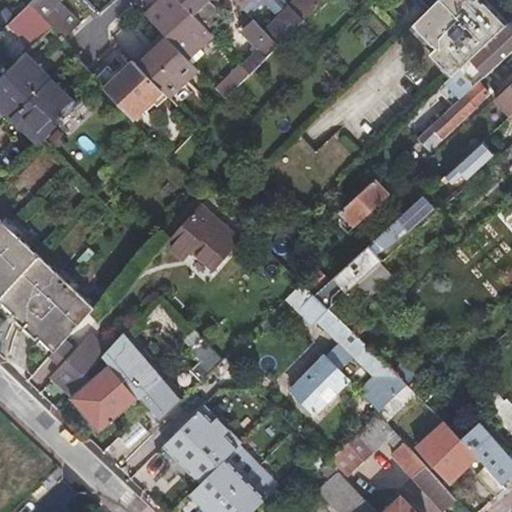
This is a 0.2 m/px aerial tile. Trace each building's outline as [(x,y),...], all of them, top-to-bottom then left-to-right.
[(29,0),(28,2),(29,3),(50,27),(61,39),(64,37),(79,23),(58,1),(58,0),(64,0),(83,19),(86,16),(93,10),(90,6),(83,0),(29,0)] [(193,15),(179,0),(159,0),(145,14),(163,33),(187,58),(212,34),(193,15)] [(179,0),(193,15),(212,34),(228,20),(215,7),(209,0),(179,0)] [(234,0),(239,5),(243,9),(252,0),(234,0)] [(297,0),(290,7),(302,20),(314,8),(312,6),(318,0),(297,0)] [(425,12),(411,26),(428,44),(431,48),(434,45),(435,47),(481,3),(478,0),(437,0),(429,8),(425,12)] [(412,0),(425,12),(429,8),(422,0),(412,0)] [(481,3),(435,47),(437,48),(430,55),(450,77),(506,24),(485,1),(482,4),(481,3)] [(29,3),(7,25),(29,48),(50,27),(29,3)] [(290,7),(265,32),(278,46),(303,21),(302,20),(290,7)] [(129,53),(100,20),(68,48),(97,81),(129,53)] [(278,46),(265,32),(254,21),(242,33),(260,52),(244,68),(250,74),(278,46)] [(506,24),(450,77),(438,88),(454,105),(487,73),(492,69),(511,50),(511,23),(510,21),(506,24)] [(187,58),(163,33),(151,44),(155,48),(137,65),(161,90),(169,97),(198,69),(187,58)] [(151,44),(133,61),(137,65),(155,48),(151,44)] [(50,78),(25,53),(0,76),(0,108),(9,118),(10,117),(11,118),(50,79),(50,78)] [(377,54),(377,84),(393,84),(394,54),(377,54)] [(133,118),(161,90),(137,65),(133,61),(117,76),(110,69),(97,82),(98,83),(104,89),(126,111),(133,118)] [(244,68),(242,66),(217,90),(226,99),(250,74),(244,68)] [(454,105),(417,139),(428,151),(498,85),(487,73),(454,105)] [(50,78),(50,79),(76,105),(80,100),(54,74),(50,78)] [(50,79),(11,118),(22,129),(37,144),(76,105),(50,79)] [(511,81),(494,98),(510,117),(511,114),(511,81)] [(12,140),(22,129),(11,118),(10,119),(0,128),(12,140)] [(499,127),(437,184),(448,196),(454,190),(448,183),(451,180),(453,183),(463,174),(467,178),(494,154),(489,149),(497,141),(498,136),(502,131),(499,127)] [(341,210),(356,225),(388,196),(377,185),(384,178),(379,174),(341,210)] [(423,196),(384,232),(387,236),(379,243),(385,249),(399,239),(396,235),(404,227),(408,232),(434,208),(423,196)] [(511,204),(498,213),(511,233),(511,232),(511,204)] [(193,254),(218,226),(198,208),(166,244),(183,259),(191,251),(193,254)] [(1,220),(19,237),(23,233),(5,216),(1,220)] [(0,294),(38,255),(19,237),(1,220),(0,219),(0,294)] [(237,243),(218,226),(193,254),(213,271),(237,243)] [(369,246),(324,287),(333,296),(343,288),(347,292),(349,290),(381,262),(382,261),(369,246)] [(58,274),(38,255),(0,294),(0,301),(2,303),(10,310),(16,316),(22,322),(25,320),(28,322),(37,313),(66,282),(58,274)] [(381,262),(349,290),(361,304),(393,276),(381,262)] [(63,270),(58,274),(66,282),(76,291),(80,287),(63,270)] [(304,302),(312,293),(300,281),(291,291),(304,302)] [(67,333),(92,306),(76,291),(66,282),(37,313),(28,322),(39,333),(36,335),(43,342),(50,349),(52,350),(67,333)] [(350,330),(329,309),(312,293),(304,302),(304,303),(298,310),(312,324),(315,320),(316,321),(317,320),(339,342),(325,356),(318,350),(308,359),(315,366),(311,370),(292,390),(315,413),(348,379),(340,371),(354,357),(375,376),(360,391),(380,411),(406,385),(388,367),(356,336),(350,330)] [(338,301),(329,309),(350,330),(356,336),(365,329),(338,301)] [(87,329),(76,341),(55,363),(49,370),(74,393),(92,377),(85,370),(101,354),(107,347),(87,329)] [(121,332),(107,347),(101,354),(108,363),(137,396),(148,408),(161,423),(182,402),(121,332)] [(76,341),(67,333),(52,350),(47,355),(55,363),(76,341)] [(197,366),(208,377),(215,370),(225,360),(204,338),(190,352),(201,362),(197,366)] [(315,366),(308,359),(304,364),(311,370),(315,366)] [(92,377),(74,393),(70,396),(99,428),(137,396),(108,363),(92,377)] [(380,411),(379,412),(386,421),(414,392),(407,385),(406,385),(380,411)] [(483,401),(492,411),(511,434),(511,404),(506,398),(504,401),(495,390),(483,401)] [(254,393),(221,394),(221,410),(254,409),(254,393)] [(205,404),(157,452),(170,466),(177,459),(201,482),(226,457),(242,442),(205,404)] [(370,425),(330,461),(345,478),(384,442),(383,440),(386,438),(396,448),(391,453),(443,511),(456,499),(386,421),(379,412),(377,414),(370,425)] [(461,438),(445,422),(421,444),(423,446),(420,449),(453,485),(466,473),(475,465),(481,460),(461,438)] [(137,423),(117,437),(125,448),(145,434),(137,423)] [(478,423),(461,438),(481,460),(486,466),(505,488),(511,482),(511,458),(510,460),(508,457),(478,423)] [(177,459),(170,466),(200,495),(233,463),(226,457),(201,482),(177,459)] [(345,478),(330,461),(310,479),(319,490),(339,511),(374,511),(376,511),(367,502),(345,478)] [(474,477),(493,499),(494,498),(505,488),(486,466),(481,471),(474,477)] [(380,491),(367,502),(376,511),(388,500),(380,491)] [(416,511),(401,495),(399,497),(395,493),(391,497),(395,501),(383,511),(416,511)]
